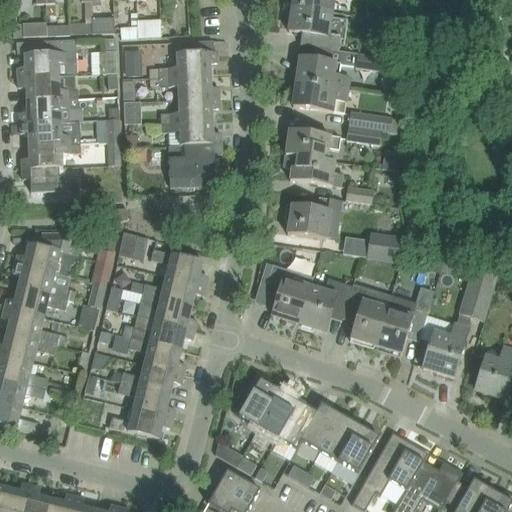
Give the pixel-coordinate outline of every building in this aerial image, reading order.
[(45,6),(44,0),(34,0),(35,13),(44,12),(45,12),(45,6)] [(90,0),(90,4),(91,17),(100,16),(100,4),(99,0),(90,0)] [(345,3),(345,0),(292,0),(291,9),(332,15),(334,1),(345,3)] [(311,50),(316,50),(338,53),(341,27),(330,25),(332,15),(291,9),(288,34),(313,38),(311,50)] [(138,41),(137,22),(135,22),(135,15),(129,15),(130,29),(119,29),(119,36),(120,41),(137,40),(137,41),(138,41)] [(91,25),(89,25),(90,36),(114,35),(113,19),(91,20),(91,25)] [(158,20),(137,22),(138,41),(160,39),(160,33),(159,33),(158,20)] [(46,39),(45,25),(22,26),(22,40),(46,39)] [(67,27),(67,36),(90,36),(89,25),(67,26),(67,27)] [(67,27),(55,28),(55,37),(67,36),(67,27)] [(17,71),(17,81),(58,79),(58,77),(76,76),(76,65),(75,42),(47,44),(44,44),(45,56),(24,57),(25,71),(17,71)] [(299,60),(296,84),(346,92),(348,81),(338,79),(340,66),(355,68),(355,71),(392,77),(395,62),(338,54),(338,53),(316,50),(315,62),(299,60)] [(102,53),(104,75),(116,74),(115,52),(102,53)] [(123,53),(124,77),(141,76),(139,52),(123,53)] [(158,71),(158,81),(210,79),(209,66),(217,65),(217,55),(176,57),(177,71),(158,71)] [(26,91),(26,104),(78,101),(77,92),(58,93),(58,79),(17,81),(18,91),(26,91)] [(116,79),(107,79),(107,91),(117,91),(116,79)] [(178,90),(178,103),(219,101),(218,91),(210,91),(210,79),(158,81),(159,90),(178,90)] [(346,92),(296,84),(292,109),(332,115),(334,102),(344,103),(346,92)] [(71,124),(70,111),(81,111),(85,104),(85,101),(78,101),(26,104),(27,116),(19,117),(19,127),(71,124)] [(160,117),(160,126),(212,124),(211,112),(219,111),(219,101),(178,103),(179,116),(160,117)] [(123,125),(139,125),(138,105),(122,106),(123,125)] [(117,110),(107,111),(108,123),(118,122),(117,110)] [(349,114),(347,130),(382,135),(382,134),(389,135),(392,120),(349,114)] [(104,123),(105,146),(119,145),(118,122),(108,123),(102,123),(104,123)] [(28,136),(28,149),(80,147),(79,124),(71,124),(19,127),(20,137),(28,136)] [(180,135),(180,149),(221,147),(220,137),(212,137),(212,124),(160,126),(161,136),(180,135)] [(382,135),(347,130),(345,143),(379,149),(382,135)] [(288,133),(285,157),(327,163),(327,162),(328,152),(336,153),(338,140),(288,133)] [(135,138),(125,138),(125,149),(135,148),(135,138)] [(119,145),(105,146),(106,168),(120,168),(119,145)] [(21,162),(21,172),(58,171),(62,171),(61,157),(80,156),(80,147),(28,149),(29,162),(21,162)] [(214,171),(213,157),(221,157),(221,147),(180,149),(168,149),(168,162),(169,177),(170,193),(215,191),(214,171)] [(327,163),(285,157),(283,170),(291,171),(289,183),(340,191),(342,179),(333,177),(335,164),(327,162),(327,163)] [(58,171),(21,172),(22,182),(30,182),(30,196),(58,194),(58,198),(76,197),(75,183),(59,184),(58,171)] [(344,203),(371,207),(373,193),(346,189),(344,203)] [(287,237),(325,243),(329,215),(339,216),(340,203),(318,200),(317,211),(291,208),(286,207),(283,224),(288,225),(287,237)] [(115,212),(115,224),(127,223),(126,211),(115,212)] [(118,258),(132,261),(135,238),(123,235),(118,258)] [(69,256),(74,236),(41,236),(41,250),(28,246),(25,260),(17,258),(15,267),(54,277),(68,280),(71,268),(77,269),(79,269),(81,268),(82,266),(82,260),(81,259),(69,256)] [(369,243),(366,260),(396,265),(400,242),(369,237),(369,243)] [(168,268),(166,280),(205,289),(207,280),(199,278),(203,265),(153,252),(150,263),(168,268)] [(99,253),(96,262),(110,265),(112,256),(99,253)] [(21,278),(18,291),(72,305),(74,294),(51,289),(54,277),(15,267),(13,276),(21,278)] [(272,319),(299,327),(309,291),(312,280),(272,268),(266,290),(270,292),(268,298),(277,301),(272,319)] [(422,371),(453,381),(468,330),(470,322),(483,326),(496,280),(471,273),(456,327),(454,326),(450,339),(433,334),(422,371)] [(144,287),(142,297),(192,309),(195,296),(203,298),(205,289),(166,280),(163,292),(144,287)] [(332,313),(344,316),(352,289),(328,282),(324,295),(309,291),(299,327),(325,335),(332,313)] [(106,312),(116,314),(121,291),(110,289),(106,312)] [(373,350),(375,350),(387,310),(374,306),(376,298),(365,295),(366,293),(352,289),(344,316),(342,322),(343,322),(345,315),(357,318),(349,342),(351,343),(351,341),(374,348),(373,350)] [(6,302),(4,311),(43,321),(46,309),(65,313),(70,314),(72,305),(18,291),(14,304),(6,302)] [(158,312),(155,324),(194,333),(197,324),(188,322),(192,309),(142,297),(139,307),(158,312)] [(387,310),(375,350),(377,351),(377,349),(400,356),(400,358),(401,358),(408,333),(420,337),(417,345),(418,345),(428,314),(414,310),(412,318),(387,310)] [(10,323),(7,335),(56,348),(66,350),(68,339),(59,337),(40,333),(43,321),(4,311),(2,321),(10,323)] [(80,317),(78,327),(93,331),(94,331),(96,321),(80,317)] [(133,331),(131,341),(181,354),(184,341),(192,343),(194,333),(155,324),(152,336),(133,331)] [(123,328),(120,339),(129,341),(132,330),(123,328)] [(99,334),(97,341),(109,344),(111,336),(99,334)] [(0,347),(0,357),(32,365),(35,353),(54,358),(56,348),(7,335),(4,348),(0,347)] [(147,356),(144,368),(183,378),(186,368),(177,366),(181,354),(131,341),(128,352),(147,356)] [(475,393),(506,402),(511,380),(511,352),(503,350),(499,364),(485,360),(475,393)] [(0,380),(45,392),(64,397),(66,389),(47,384),(48,382),(30,377),(32,365),(0,357),(0,380)] [(122,375),(120,385),(170,398),(173,385),(181,387),(183,378),(144,368),(141,380),(122,375)] [(258,431),(279,395),(279,394),(270,388),(272,384),(255,374),(241,400),(247,404),(241,415),(238,420),(257,430),(258,431)] [(83,396),(92,398),(96,378),(88,376),(83,396)] [(0,404),(22,410),(25,397),(43,402),(45,392),(0,380),(0,404)] [(136,400),(133,412),(172,422),(175,413),(167,411),(170,398),(120,385),(117,396),(136,400)] [(277,442),(298,404),(279,394),(279,395),(258,431),(257,430),(255,434),(275,446),(277,442)] [(239,399),(232,410),(241,415),(247,404),(241,400),(239,399)] [(22,410),(0,404),(0,428),(35,437),(37,426),(19,421),(22,410)] [(300,444),(317,415),(316,414),(298,404),(277,442),(296,453),(301,445),(300,444)] [(319,455),(340,417),(321,406),(316,414),(317,415),(300,444),(301,445),(319,455)] [(172,422),(133,412),(130,424),(111,420),(109,430),(159,442),(162,429),(170,431),(172,422)] [(338,466),(358,429),(359,428),(340,417),(319,455),(338,466)] [(358,429),(338,466),(358,477),(379,439),(359,428),(358,429)] [(406,493),(422,464),(423,465),(428,456),(408,445),(404,453),(387,444),(351,508),(358,511),(365,511),(375,497),(380,499),(389,484),(405,493),(406,493)] [(250,478),(256,467),(242,460),(236,470),(250,478)] [(393,511),(415,511),(421,502),(438,511),(441,511),(446,505),(445,505),(457,484),(458,484),(462,476),(443,465),(438,473),(423,465),(422,464),(406,493),(405,493),(393,511)] [(307,476),(293,467),(287,478),(301,486),(307,476)] [(261,484),(267,474),(260,470),(254,480),(261,484)] [(216,511),(248,511),(260,492),(226,473),(207,507),(216,511)] [(308,490),(314,480),(307,476),(301,486),(308,490)] [(482,511),(493,493),(473,482),(468,490),(458,484),(457,484),(445,505),(446,505),(456,511),(455,511),(482,511)] [(340,493),(326,485),(320,496),(334,503),(340,493)] [(25,511),(31,488),(22,486),(20,494),(7,491),(1,511),(25,511)] [(38,499),(40,491),(31,488),(25,511),(48,511),(51,502),(38,499)] [(482,511),(511,511),(511,498),(504,494),(502,499),(493,494),(493,493),(482,511)] [(64,505),(51,502),(48,511),(72,511),(75,499),(66,497),(64,505)] [(92,511),(82,510),(84,502),(75,499),(72,511),(92,511)]
